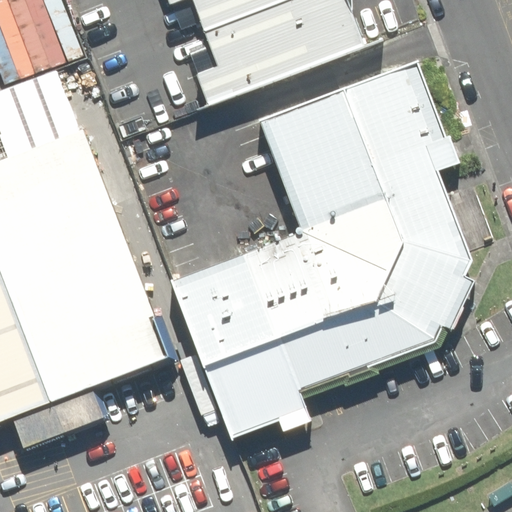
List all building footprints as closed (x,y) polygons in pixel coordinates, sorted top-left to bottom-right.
[(192,0),(200,0),(211,29),(289,0),(173,0),(176,6),(192,0)] [(217,108),(373,50),(354,0),(289,0),(211,29),(226,69),(205,77),(217,108)] [(466,163),(428,63),(272,121),(314,235),(181,284),(236,432),(315,402),(310,390),(448,340),(480,262),(444,171),(466,163)] [(0,152),(0,250),(54,394),(174,350),(88,120),(0,152)] [(0,414),(54,394),(0,250),(0,414)]
